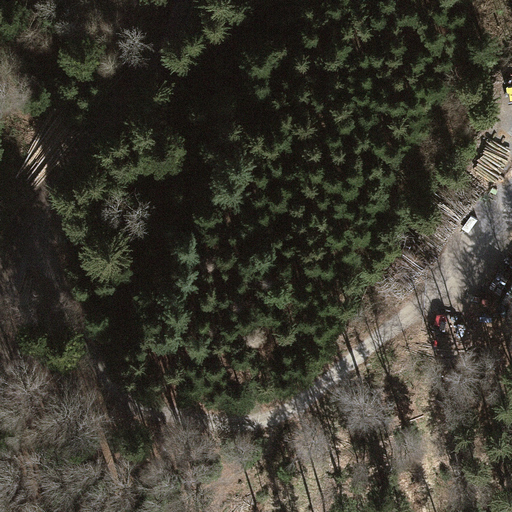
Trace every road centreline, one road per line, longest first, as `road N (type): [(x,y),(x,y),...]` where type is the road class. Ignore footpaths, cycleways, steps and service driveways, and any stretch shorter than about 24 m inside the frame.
road 1 (track): [(511,176),(399,284),(324,386),(275,421),(233,424),(128,398),(75,316),(39,220)]
road 2 (track): [(183,0),(147,80),(71,148),(39,220)]
